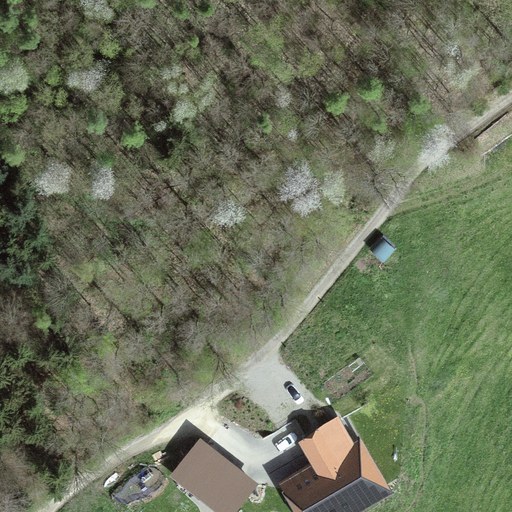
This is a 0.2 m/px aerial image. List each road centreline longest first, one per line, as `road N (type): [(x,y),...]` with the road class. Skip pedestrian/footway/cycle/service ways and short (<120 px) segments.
road 1 (track): [(38,511),(263,348),(422,170),(511,104)]
road 2 (track): [(511,173),(391,212)]
